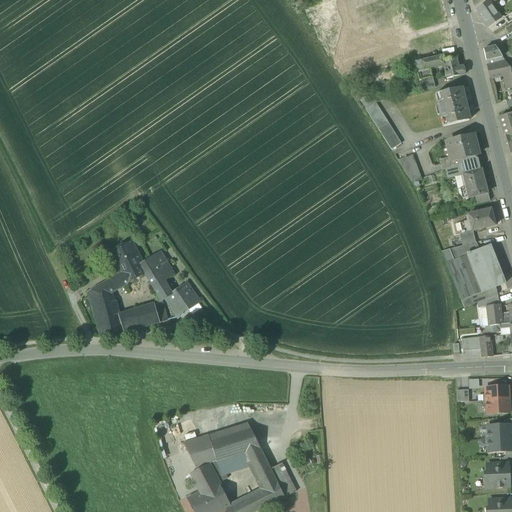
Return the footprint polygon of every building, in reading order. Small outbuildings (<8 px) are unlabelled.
[(356,0),(358,9),(382,3),(381,0),(356,0)] [(476,11),(488,27),(501,18),(491,5),(489,1),(488,1),(476,11)] [(361,23),(366,22),(383,18),(381,10),(384,9),(382,3),(358,9),(361,23)] [(441,16),(415,22),(418,34),(414,35),(417,50),(428,47),(428,51),(446,46),(442,30),(444,30),(441,16)] [(366,22),(368,29),(384,25),(383,18),(366,22)] [(368,29),(369,36),(386,32),(384,25),(368,29)] [(365,37),(368,51),(393,45),(392,40),(388,41),(386,32),(369,36),(365,37)] [(372,65),(377,64),(393,60),(391,51),(394,51),(393,45),(368,51),(372,65)] [(486,61),(487,67),(505,63),(501,58),(495,47),(483,50),(485,58),(486,61)] [(420,61),(421,65),(422,70),(430,69),(443,66),(442,62),(443,62),(442,56),(420,61)] [(456,59),(443,62),(442,62),(443,66),(446,79),(464,75),(462,68),(458,68),(456,59)] [(395,67),(393,60),(377,64),(378,71),(395,67)] [(419,92),(424,91),(421,78),(419,71),(416,72),(415,66),(421,65),(420,61),(412,63),(419,92)] [(511,88),(511,70),(505,63),(487,67),(490,79),(504,77),(506,89),(511,88)] [(423,75),(422,70),(421,65),(415,66),(416,72),(419,71),(421,78),(425,77),(425,75),(423,75)] [(434,88),(430,69),(422,70),(423,75),(425,75),(425,77),(421,78),(424,91),(434,88)] [(444,126),(444,128),(469,121),(461,89),(436,95),(436,96),(439,95),(441,102),(438,103),(442,119),(445,118),(447,126),(444,126)] [(360,102),(365,109),(373,105),(368,97),(360,102)] [(401,144),(389,124),(375,103),(373,105),(365,109),(379,131),(391,150),(401,144)] [(511,114),(499,118),(505,137),(510,154),(511,153),(511,114)] [(447,142),(451,158),(452,163),(460,161),(475,158),(472,144),(475,144),(473,135),(453,140),(453,141),(447,142)] [(398,161),(411,183),(421,179),(412,156),(398,161)] [(460,164),(460,161),(452,163),(451,158),(439,161),(442,171),(445,170),(460,164)] [(460,161),(460,164),(464,175),(478,172),(480,169),(478,160),(475,158),(460,161)] [(463,176),(464,175),(460,164),(445,170),(447,179),(454,178),(463,176)] [(463,176),(466,188),(468,198),(469,199),(475,197),(487,194),(481,171),(478,172),(464,175),(463,176)] [(463,176),(454,178),(457,190),(460,190),(466,188),(463,176)] [(463,200),(468,198),(466,188),(460,190),(463,200)] [(475,197),(477,205),(490,202),(488,194),(487,194),(475,197)] [(468,215),(469,222),(472,232),(495,226),(491,210),(468,215)] [(462,234),(472,232),(469,222),(460,224),(462,234)] [(459,235),(462,247),(475,244),(474,243),(472,232),(462,234),(459,235)] [(125,286),(145,274),(148,272),(143,263),(132,241),(107,254),(118,275),(125,286)] [(497,291),(495,288),(481,293),(467,256),(479,251),(476,243),(474,243),(475,244),(462,247),(441,252),(461,301),(464,309),(475,304),(477,303),(484,301),(486,300),(498,295),(497,291)] [(481,250),(479,251),(467,256),(481,293),(495,288),(505,284),(490,247),(481,250)] [(150,259),(156,270),(167,264),(160,253),(150,259)] [(162,301),(165,299),(172,295),(163,281),(156,270),(150,259),(143,263),(148,272),(145,274),(162,301)] [(167,264),(156,270),(163,281),(174,275),(167,264)] [(114,292),(125,286),(118,275),(107,282),(114,292)] [(108,296),(114,292),(107,282),(101,285),(108,296)] [(186,284),(172,295),(165,299),(177,318),(199,302),(186,284)] [(124,334),(131,332),(127,317),(120,319),(115,302),(110,303),(108,296),(101,285),(88,293),(100,336),(122,331),(124,334)] [(486,300),(486,306),(499,305),(498,295),(486,300)] [(162,302),(155,307),(160,323),(168,321),(162,302)] [(140,329),(160,323),(155,307),(154,304),(134,310),(136,314),(140,329)] [(509,325),(510,325),(509,318),(501,319),(499,306),(487,308),(489,327),(493,327),(499,326),(509,325)] [(480,328),(487,327),(489,327),(487,308),(478,309),(480,328)] [(136,314),(127,317),(131,332),(140,329),(136,314)] [(480,350),(481,358),(492,357),(492,356),(490,338),(490,337),(479,338),(480,350)] [(479,338),(467,339),(469,351),(480,350),(479,338)] [(478,380),(468,381),(468,390),(479,389),(478,380)] [(482,396),(483,402),(509,400),(508,387),(485,389),(485,395),(482,396)] [(510,414),(509,400),(483,402),(483,408),(486,408),(486,415),(510,414)] [(244,455),(245,454),(261,449),(248,423),(209,436),(214,455),(216,461),(216,463),(219,462),(244,455)] [(511,451),(511,439),(510,426),(506,426),(487,427),(487,434),(484,434),(485,440),(485,446),(488,446),(488,453),(505,452),(511,452),(511,451)] [(205,459),(214,455),(209,436),(199,439),(184,444),(196,468),(197,467),(199,470),(208,465),(205,459)] [(245,454),(252,466),(265,459),(261,449),(245,454)] [(208,465),(216,461),(214,455),(205,459),(208,465)] [(244,455),(219,462),(226,476),(248,469),(244,455)] [(252,466),(257,477),(271,470),(265,459),(252,466)] [(216,463),(216,461),(208,465),(218,483),(227,478),(226,476),(219,462),(216,463)] [(264,491),(255,496),(262,509),(296,492),(282,464),(271,470),(257,477),(261,486),(264,491)] [(483,480),(483,489),(509,488),(509,481),(511,479),(509,476),(508,464),(486,465),(487,480),(483,480)] [(218,483),(208,465),(199,470),(190,474),(199,493),(218,483)] [(187,499),(193,511),(224,511),(226,511),(231,508),(218,483),(199,493),(187,499)] [(252,490),(255,496),(264,491),(261,486),(252,490)] [(255,496),(245,501),(250,511),(255,511),(262,509),(255,496)] [(510,511),(510,500),(488,501),(488,511),(510,511)] [(226,511),(250,511),(245,501),(231,508),(226,511)]
